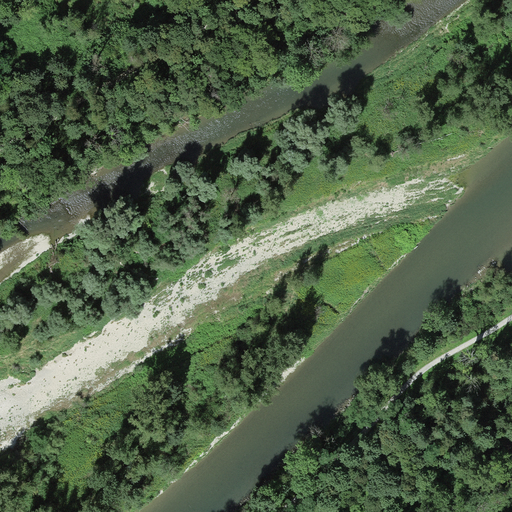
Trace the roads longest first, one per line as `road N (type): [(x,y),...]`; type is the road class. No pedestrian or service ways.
road 1 (track): [(263,0),(0,148)]
road 2 (track): [(511,317),(426,366),(284,511)]
